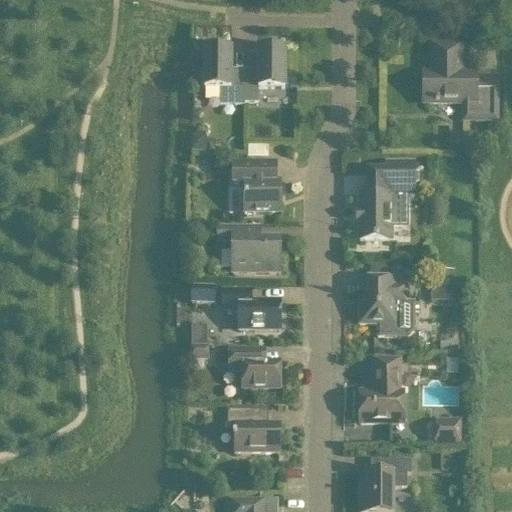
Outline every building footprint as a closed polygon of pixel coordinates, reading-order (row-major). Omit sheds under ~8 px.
[(423,76),(423,107),(466,107),(466,121),(494,122),(494,93),(476,93),(476,76),(461,76),(461,48),(431,48),(431,76),(423,76)] [(204,54),(204,92),(220,92),(219,107),(245,108),(245,106),(245,80),(231,80),(231,54),(204,54)] [(245,80),(245,106),(258,106),(258,92),(284,92),(284,54),(258,54),(258,80),(245,80)] [(192,139),(192,151),(204,151),(204,139),(192,139)] [(232,166),(232,186),(244,186),(243,218),(280,218),(280,186),(276,186),(276,166),(274,166),(274,170),(234,170),(234,166),(232,166)] [(359,198),(359,244),(391,244),(391,232),(406,232),(406,199),(414,199),(414,167),(385,168),(385,174),(368,174),(368,198),(359,198)] [(217,232),(217,246),(231,246),(231,278),(279,278),(279,245),(259,245),(259,232),(217,232)] [(385,267),(371,267),(371,278),(385,278),(385,267)] [(437,273),(437,282),(451,282),(451,273),(437,273)] [(359,307),(359,328),(377,328),(377,340),(405,340),(411,333),(411,309),(395,309),(395,307),(405,307),(405,289),(395,289),(395,284),(367,284),(367,297),(362,297),(362,307),(359,307)] [(193,291),(193,305),(215,305),(215,291),(193,291)] [(222,294),(222,315),(238,315),(238,335),(280,335),(280,307),(250,307),(250,294),(222,294)] [(206,337),(191,337),(191,348),(207,347),(206,337)] [(192,349),(192,361),(208,361),(208,349),(192,349)] [(229,354),(229,375),(242,375),(242,394),(279,394),(279,366),(264,366),(264,354),(229,354)] [(359,395),(359,428),(403,428),(403,395),(399,395),(399,364),(373,364),(373,395),(359,395)] [(227,414),(227,428),(234,428),(234,457),(279,458),(279,428),(267,428),(255,428),(255,414),(227,414)] [(434,426),(434,449),(459,449),(459,426),(434,426)] [(359,490),(358,511),(392,511),(392,491),(406,491),(406,477),(410,477),(410,463),(392,463),(392,478),(367,478),(367,490),(359,490)] [(233,502),(232,511),(263,511),(264,502),(233,502)]
